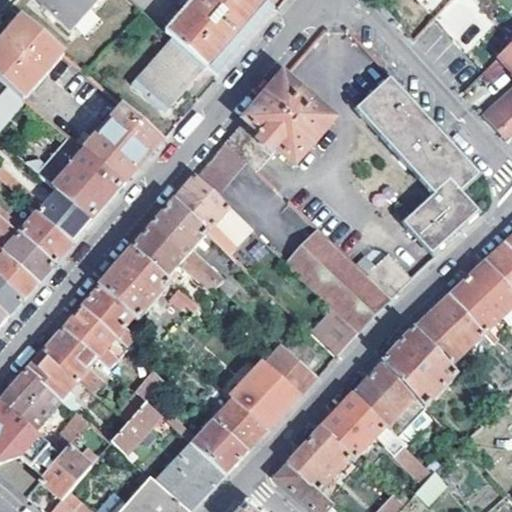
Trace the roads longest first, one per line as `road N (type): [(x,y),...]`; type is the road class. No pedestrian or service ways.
road 1 (residential): [(317,0),(0,365)]
road 2 (residential): [(248,482),(511,204)]
road 3 (residential): [(347,0),(370,13),(511,179)]
